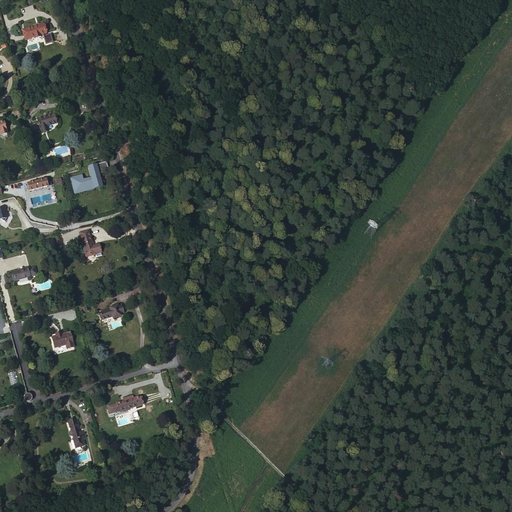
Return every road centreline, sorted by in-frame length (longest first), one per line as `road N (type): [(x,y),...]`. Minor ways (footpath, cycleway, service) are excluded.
road 1 (residential): [(178,360),(72,0)]
road 2 (track): [(186,390),(323,511)]
road 3 (residential): [(163,511),(193,472),(178,360)]
road 4 (residential): [(178,360),(39,404)]
